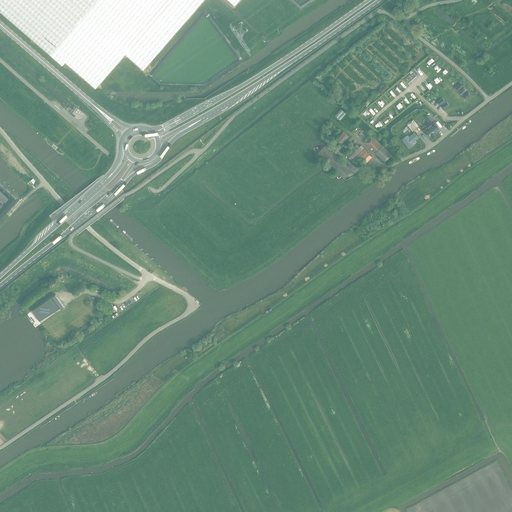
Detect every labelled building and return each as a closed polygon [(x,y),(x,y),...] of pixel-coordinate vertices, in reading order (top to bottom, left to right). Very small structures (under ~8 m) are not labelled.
[(95,89),(96,88),(125,54),(143,70),(203,0),(0,0),(0,11),(62,66),(65,62),(95,89)] [(413,72),(404,80),(406,82),(415,75),(413,72)] [(341,109),(335,116),(340,120),(346,113),(341,109)] [(427,116),(425,117),(430,123),(433,120),(429,114),(427,116)] [(435,122),(424,130),(430,137),(430,136),(431,138),(437,134),(435,132),(440,129),(435,122)] [(341,145),(349,138),(344,133),(336,140),(341,145)] [(407,136),(402,140),(409,149),(414,145),(412,142),(419,138),(415,133),(409,137),(407,136)] [(384,163),(391,156),(371,135),(364,142),(384,163)] [(385,148),(389,145),(383,139),(380,142),(381,144),(385,148)] [(364,165),(372,157),(361,146),(359,148),(356,145),(345,155),(352,161),(356,157),(364,165)] [(344,179),(351,172),(325,146),(318,153),(344,179)] [(64,306),(55,294),(32,311),(39,321),(60,307),(61,309),(64,306)]
